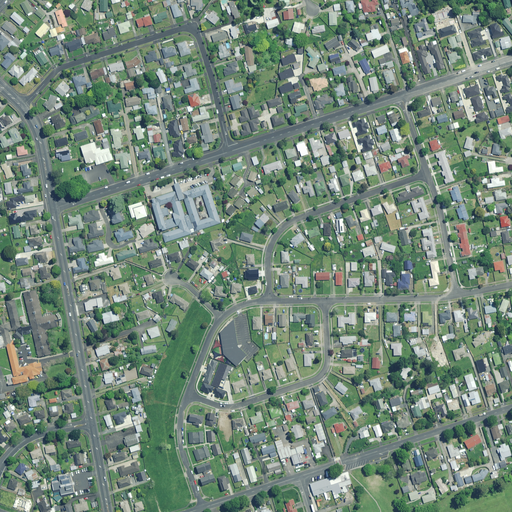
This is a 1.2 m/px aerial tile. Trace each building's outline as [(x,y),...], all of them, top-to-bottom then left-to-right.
[(93,1),(90,0),(85,0),(81,7),(90,11),(93,6),(91,5),(93,1)] [(108,11),(108,0),(100,0),(101,11),(108,11)] [(202,10),(201,0),(190,0),(191,6),(196,6),(196,10),(202,10)] [(232,13),(232,15),(233,15),(235,19),(241,17),(236,0),(235,0),(229,2),(230,6),(226,7),(228,14),(232,13)] [(364,14),(365,15),(369,14),(368,13),(370,12),(370,13),(376,11),(374,6),(378,5),(376,0),(371,0),(372,2),(369,3),(368,0),(363,0),(360,1),(364,14)] [(419,14),(412,0),(409,0),(410,0),(405,2),(403,0),(399,0),(402,9),(407,7),(412,17),(419,14)] [(511,7),(511,4),(510,0),(503,0),(506,9),(511,7)] [(21,5),(26,15),(27,14),(28,16),(34,13),(27,1),(21,5)] [(354,12),(353,1),(346,2),(346,9),(347,8),(347,13),(354,12)] [(70,4),(68,6),(75,13),(77,11),(76,9),(77,8),(73,4),(71,5),(70,4)] [(179,10),(177,4),(171,6),(174,18),(182,16),(180,10),(179,10)] [(45,14),(39,9),(35,13),(41,19),(45,14)] [(294,19),(293,9),(288,9),(288,11),(283,12),(284,20),(294,19)] [(67,26),(62,10),(55,12),(59,25),(61,24),(62,28),(67,26)] [(134,11),(126,14),(128,20),(132,18),(132,17),(135,16),(134,11)] [(168,18),(166,11),(153,16),(155,24),(162,22),(162,20),(168,18)] [(24,21),(15,12),(10,17),(20,25),(24,21)] [(219,19),(211,12),(206,18),(215,25),(219,19)] [(341,12),(329,13),(329,26),(337,25),(337,17),(338,17),(338,15),(341,15),(341,12)] [(451,17),(451,13),(441,14),(442,29),(449,29),(448,17),(451,17)] [(477,17),(477,15),(472,14),(472,16),(463,16),(462,23),(472,23),(472,24),(477,24),(477,20),(479,20),(479,17),(477,17)] [(145,26),(145,27),(153,24),(150,16),(142,18),(136,20),(138,28),(145,26)] [(429,30),(426,18),(422,19),(423,22),(414,24),(417,33),(416,33),(418,38),(423,37),(420,27),(423,27),(424,31),(429,30)] [(511,22),(508,18),(502,23),(511,34),(511,22)] [(279,26),(277,19),(266,22),(268,29),(279,26)] [(17,29),(7,21),(2,27),(6,30),(7,30),(13,35),(17,29)] [(131,27),(129,21),(117,25),(120,34),(129,31),(128,28),(131,27)] [(305,25),(295,22),(292,32),(300,34),(301,29),(303,30),(305,25)] [(49,28),(44,23),(35,33),(40,38),(49,28)] [(381,39),(376,24),(370,26),(372,33),(366,35),(368,41),(376,38),(377,41),(381,39)] [(325,31),(324,25),(314,27),(314,29),(312,29),(312,34),(325,31)] [(503,33),(500,26),(492,29),(495,35),(503,33)] [(116,36),(113,28),(107,30),(108,31),(103,33),(105,41),(111,38),(111,37),(116,36)] [(8,44),(11,40),(7,36),(0,30),(0,32),(2,34),(0,36),(0,49),(2,51),(8,44)] [(226,38),(223,30),(218,32),(219,33),(211,36),(214,42),(226,38)] [(83,44),(84,45),(93,43),(93,44),(100,42),(98,33),(81,38),(83,44)] [(511,46),(509,36),(500,39),(501,41),(500,41),(502,50),(511,46)] [(20,41),(16,37),(12,41),(18,46),(23,40),(21,39),(20,41)] [(341,46),(336,37),(324,44),(328,51),(333,47),(334,49),(341,46)] [(471,41),(468,42),(470,50),(474,48),(480,46),(481,51),(490,48),(486,37),(473,41),(472,42),(471,41)] [(83,44),(81,38),(65,43),(66,49),(69,48),(70,52),(82,48),(81,45),(83,44)] [(298,40),(287,38),(286,44),(288,45),(287,47),(291,48),(292,46),(296,47),(298,40)] [(458,47),(455,38),(449,40),(452,49),(458,47)] [(362,48),(353,39),(348,44),(357,53),(362,48)] [(12,41),(11,40),(8,44),(16,51),(20,47),(18,46),(12,41)] [(188,48),(186,41),(178,44),(182,56),(192,53),(190,48),(188,48)] [(435,56),(431,43),(420,47),(421,49),(420,50),(422,58),(428,56),(428,58),(435,56)] [(64,54),(61,44),(56,46),(57,47),(49,50),(51,56),(57,55),(58,56),(64,54)] [(223,47),(222,45),(218,46),(220,52),(218,53),(220,59),(230,56),(228,51),(227,52),(225,46),(223,47)] [(254,64),(251,45),(244,46),(246,61),(247,61),(248,66),(250,73),(258,70),(256,64),(254,65),(254,64)] [(389,52),(386,45),(377,49),(377,48),(371,50),(374,58),(389,52)] [(175,47),(168,49),(168,47),(162,49),(165,58),(178,54),(176,49),(175,47)] [(314,69),(321,55),(317,51),(315,53),(309,47),(305,51),(308,53),(307,54),(310,57),(309,59),(310,61),(308,66),(314,69)] [(407,53),(406,48),(398,50),(402,65),(413,62),(410,52),(407,53)] [(41,51),(40,49),(33,54),(41,66),(48,62),(41,51)] [(158,59),(155,50),(148,53),(149,55),(145,56),(147,63),(158,59)] [(460,59),(458,51),(447,54),(451,64),(456,62),(455,60),(460,59)] [(16,59),(10,53),(8,55),(7,54),(4,57),(6,59),(1,64),(6,69),(16,59)] [(340,60),(338,53),(329,56),(331,63),(340,60)] [(135,68),(138,67),(137,66),(141,62),(135,56),(130,61),(125,63),(127,69),(130,78),(136,76),(133,68),(135,67),(135,68)] [(371,69),(365,58),(358,62),(364,73),(371,69)] [(240,70),(237,61),(228,64),(229,67),(225,68),(225,70),(224,71),(226,76),(238,72),(237,71),(240,70)] [(124,70),(122,62),(109,65),(111,72),(117,71),(118,71),(124,70)] [(193,69),(191,64),(185,66),(186,72),(183,73),(185,78),(198,74),(196,68),(193,69)] [(326,69),(324,64),(317,66),(320,74),(325,72),(324,70),(326,69)] [(19,69),(14,65),(8,72),(13,76),(14,75),(18,79),(25,71),(21,67),(19,69)] [(347,75),(344,65),(332,69),(334,76),(339,75),(339,77),(347,75)] [(38,72),(33,68),(25,76),(24,75),(19,81),(24,86),(28,81),(29,82),(35,77),(34,76),(38,72)] [(105,75),(103,68),(95,71),(96,72),(90,73),(92,80),(98,78),(98,77),(105,75)] [(168,81),(163,70),(157,72),(162,83),(168,81)] [(394,80),(391,70),(383,73),(387,84),(392,82),(392,81),(394,80)] [(301,83),(298,74),(292,76),(294,82),(298,81),(298,84),(301,83)] [(117,81),(115,75),(109,76),(109,78),(105,79),(106,84),(117,81)] [(82,78),(81,76),(78,77),(77,76),(72,77),(78,95),(83,93),(80,86),(87,84),(85,77),(82,78)] [(357,90),(355,76),(347,78),(349,91),(357,90)] [(325,79),(325,77),(314,80),(314,79),(309,80),(311,87),(313,86),(314,91),(316,90),(317,92),(322,90),(321,89),(329,87),(327,79),(325,79)] [(379,90),(376,77),(369,78),(372,91),(379,90)] [(200,89),(197,78),(189,80),(192,88),(184,90),(185,94),(200,89)] [(511,92),(508,79),(502,81),(506,94),(511,92)] [(137,88),(135,80),(128,81),(128,82),(125,83),(126,91),(133,90),(133,89),(137,88)] [(235,84),(233,80),(225,82),(228,94),(243,90),(240,83),(235,84)] [(70,88),(65,83),(63,85),(61,83),(55,90),(62,97),(70,88)] [(346,95),(342,84),(333,86),(337,97),(341,96),(342,97),(346,95)] [(494,98),(497,97),(494,86),(489,88),(489,86),(484,88),(487,96),(488,100),(489,100),(489,101),(490,101),(491,101),(494,100),(493,98),(494,98)] [(155,98),(153,87),(142,89),(143,94),(147,93),(148,99),(155,98)] [(302,96),(300,90),(296,91),(296,92),(289,94),(292,103),(297,101),(296,98),(302,96)] [(459,101),(456,91),(449,93),(452,103),(459,101)] [(477,103),(473,91),(467,93),(468,98),(469,98),(471,105),(477,103)] [(193,107),(202,104),(199,96),(197,97),(196,94),(189,96),(192,106),(188,107),(189,112),(194,111),(193,107)] [(328,99),(327,94),(322,96),(322,97),(316,99),(317,100),(314,101),(317,110),(325,107),(324,105),(328,103),(328,104),(334,102),(332,97),(328,99)] [(60,98),(58,97),(51,95),(48,101),(47,100),(43,105),(49,111),(54,107),(56,101),(58,102),(60,98)] [(174,110),(170,95),(163,97),(166,109),(169,108),(169,111),(174,110)] [(240,101),(238,95),(230,98),(233,110),(241,108),(239,102),(240,101)] [(133,106),(138,105),(140,104),(138,96),(125,99),(126,107),(133,106)] [(283,104),(281,97),(267,101),(269,108),(283,104)] [(442,104),(439,97),(431,100),(433,107),(442,104)] [(113,105),(112,101),(107,102),(109,113),(112,112),(112,116),(113,115),(114,119),(121,117),(120,114),(119,114),(118,110),(121,109),(120,103),(113,105)] [(149,107),(148,103),(144,104),(146,110),(147,110),(148,115),(152,114),(153,115),(158,114),(156,106),(149,107)] [(308,109),(306,103),(295,107),(297,112),(295,113),(296,116),(301,115),(300,112),(308,109)] [(251,116),(252,118),(261,115),(259,110),(256,111),(254,106),(248,108),(251,116)] [(431,115),(428,106),(424,107),(425,110),(417,112),(419,118),(431,115)] [(207,112),(205,107),(200,108),(202,115),(193,117),(194,122),(210,118),(209,112),(207,112)] [(85,120),(86,121),(100,114),(98,108),(91,111),(92,113),(89,114),(88,112),(84,114),(83,112),(74,116),(70,119),(73,125),(77,123),(85,120)] [(241,122),(250,119),(247,108),(241,110),(243,116),(240,117),(241,122)] [(464,117),(462,108),(458,109),(459,111),(453,113),(455,120),(464,117)] [(494,111),(496,117),(504,115),(502,108),(495,110),(494,111)] [(393,113),(392,111),(387,113),(392,127),(399,124),(394,113),(393,113)] [(448,121),(446,114),(437,117),(438,124),(448,121)] [(12,122),(7,115),(4,118),(3,116),(0,117),(0,120),(5,127),(12,122)] [(61,120),(59,115),(51,118),(54,126),(55,126),(56,130),(65,126),(62,119),(61,120)] [(386,122),(384,115),(377,118),(379,124),(386,122)] [(277,119),(276,116),(271,117),(274,126),(286,123),(284,117),(277,119)] [(510,121),(508,116),(497,119),(499,125),(510,121)] [(187,118),(180,119),(183,131),(190,130),(187,118)] [(250,121),(253,131),(259,129),(257,124),(260,123),(259,118),(250,121)] [(174,120),(171,121),(172,126),(175,125),(176,131),(180,130),(178,122),(178,119),(174,120)] [(104,132),(100,120),(93,122),(97,134),(104,132)] [(370,127),(368,120),(362,122),(364,128),(370,127)] [(244,130),(241,131),(243,136),(252,133),(248,122),(243,124),(244,130)] [(211,132),(209,123),(201,125),(204,135),(202,136),(203,140),(205,139),(206,143),(214,141),(212,132),(211,132)] [(387,132),(385,125),(376,128),(379,135),(387,132)] [(141,129),(140,126),(136,127),(136,128),(133,129),(134,134),(136,133),(138,140),(144,138),(142,133),(144,132),(143,129),(141,129)] [(364,139),(368,131),(361,128),(357,126),(355,131),(357,131),(355,135),(364,139)] [(18,135),(15,128),(9,131),(11,138),(7,140),(5,136),(0,138),(0,139),(2,143),(0,144),(2,149),(23,140),(20,134),(18,135)] [(401,139),(397,128),(389,131),(393,142),(401,139)] [(511,134),(509,128),(498,131),(501,140),(505,139),(505,136),(511,134)] [(120,138),(122,138),(121,131),(119,131),(118,129),(115,130),(114,129),(110,130),(111,135),(112,135),(114,144),(112,145),(112,148),(115,148),(115,149),(122,148),(121,144),(120,138)] [(350,137),(348,130),(338,133),(340,140),(350,137)] [(87,138),(85,131),(74,135),(76,142),(87,138)] [(153,135),(153,131),(148,131),(150,143),(154,142),(154,143),(160,142),(159,139),(161,138),(160,134),(153,135)] [(182,148),(176,131),(170,134),(172,140),(171,141),(172,145),(174,144),(176,150),(182,148)] [(337,141),(334,132),(329,134),(325,135),(327,144),(337,141)] [(197,142),(196,136),(187,138),(188,144),(197,142)] [(97,164),(114,159),(107,137),(101,139),(104,148),(101,149),(100,147),(94,149),(92,142),(80,146),(86,163),(96,160),(97,164)] [(473,139),(467,137),(464,148),(472,150),(473,147),(471,146),(473,139)] [(67,145),(65,138),(55,140),(56,148),(67,145)] [(317,149),(322,148),(320,139),(314,141),(313,138),(309,140),(312,151),(315,158),(319,156),(317,149)] [(439,145),(437,139),(429,142),(432,151),(441,148),(440,145),(439,145)] [(308,154),(304,141),(296,144),(298,151),(300,151),(301,156),(308,154)] [(391,148),(388,142),(380,146),(384,152),(391,148)] [(492,154),(493,154),(501,156),(502,151),(499,151),(500,145),(494,143),(492,154)] [(24,150),(24,146),(16,147),(18,156),(28,154),(27,150),(24,150)] [(166,159),(163,146),(153,148),(155,158),(160,157),(161,160),(166,159)] [(296,156),(294,148),(289,150),(289,149),(285,151),(287,159),(296,156)] [(151,160),(148,149),(144,150),(144,152),(138,153),(139,159),(146,158),(147,161),(151,160)] [(70,160),(69,150),(56,153),(56,158),(59,157),(59,159),(61,159),(62,161),(70,160)] [(373,157),(371,151),(365,153),(366,154),(363,155),(365,160),(373,157)] [(454,181),(444,151),(435,154),(437,158),(438,158),(439,161),(438,162),(439,166),(441,165),(443,171),(441,172),(443,176),(445,176),(446,179),(444,180),(445,184),(454,181)] [(127,154),(127,152),(115,155),(116,161),(120,160),(121,169),(129,168),(127,161),(131,160),(130,154),(127,154)] [(402,157),(400,153),(389,157),(391,162),(397,160),(399,163),(400,163),(402,168),(409,165),(407,158),(408,157),(407,155),(402,157)] [(331,164),(328,156),(320,158),(323,166),(331,164)] [(31,158),(17,161),(13,162),(14,167),(18,166),(18,163),(31,160),(31,158)] [(246,168),(244,161),(232,165),(234,172),(246,168)] [(282,169),(280,161),(263,167),(265,175),(270,173),(270,171),(277,169),(278,170),(282,169)] [(391,168),(389,161),(378,165),(381,173),(388,171),(387,169),(391,168)] [(494,161),(488,162),(489,174),(503,172),(502,167),(495,168),(494,161)] [(7,167),(6,163),(1,165),(2,170),(4,170),(7,179),(13,177),(10,166),(7,167)] [(369,168),(368,164),(364,166),(367,177),(373,175),(377,174),(374,166),(369,168)] [(28,169),(27,165),(20,166),(21,171),(23,171),(23,176),(32,175),(31,169),(28,169)] [(227,175),(227,174),(231,173),(229,166),(221,169),(223,175),(220,176),(222,180),(224,179),(224,177),(225,177),(224,176),(227,175)] [(364,179),(361,170),(352,173),(354,182),(364,179)] [(257,174),(251,171),(247,179),(254,182),(257,174)] [(339,177),(342,187),(350,184),(348,179),(350,178),(349,174),(339,177)] [(243,182),(235,176),(230,183),(235,187),(236,185),(239,187),(243,182)] [(339,191),(335,178),(330,180),(331,183),(328,184),(331,192),(334,191),(335,193),(339,191)] [(499,181),(499,178),(491,179),(491,184),(487,184),(488,188),(505,185),(504,181),(499,181)] [(31,187),(30,181),(23,182),(24,188),(18,189),(19,194),(33,191),(32,187),(31,187)] [(315,196),(310,181),(306,182),(307,186),(302,188),(304,194),(309,192),(310,197),(315,196)] [(324,185),(323,181),(314,184),(317,196),(322,195),(321,192),(325,191),(324,186),(324,185)] [(12,193),(10,183),(4,184),(6,194),(12,193)] [(166,232),(164,233),(162,234),(164,241),(166,241),(201,230),(204,229),(221,224),(208,183),(182,191),(181,188),(149,198),(159,231),(163,229),(167,228),(176,225),(177,229),(171,231),(166,232)] [(462,201),(457,186),(452,188),(453,190),(450,192),(453,201),(457,200),(457,202),(462,201)] [(257,192),(253,187),(246,193),(251,198),(257,192)] [(419,190),(418,187),(411,190),(412,192),(407,193),(406,191),(399,194),(400,196),(397,198),(398,203),(424,194),(422,189),(419,190)] [(235,190),(233,188),(227,194),(233,199),(239,191),(236,189),(235,190)] [(301,200),(293,190),(288,194),(295,205),(301,200)] [(493,196),(495,196),(496,201),(507,199),(505,192),(502,193),(501,190),(494,191),(494,192),(493,192),(493,196)] [(35,202),(34,195),(22,197),(23,204),(35,202)] [(244,202),(239,198),(234,205),(239,209),(244,202)] [(429,217),(423,198),(418,199),(418,200),(411,202),(415,213),(419,212),(418,209),(421,208),(422,212),(418,214),(420,220),(429,217)] [(288,208),(286,201),(273,205),(276,212),(288,208)] [(143,206),(142,202),(128,206),(132,218),(136,217),(136,220),(147,216),(143,206)] [(389,206),(387,202),(382,204),(388,214),(396,210),(393,204),(389,206)] [(493,206),(495,214),(496,213),(496,214),(503,213),(502,209),(507,208),(506,202),(495,204),(495,206),(493,206)] [(469,219),(464,204),(459,205),(460,208),(456,209),(460,219),(463,218),(464,220),(469,219)] [(236,209),(231,205),(226,212),(231,216),(236,209)] [(383,213),(380,205),(373,207),(374,208),(371,209),(373,216),(383,213)] [(370,219),(366,209),(360,211),(362,218),(359,218),(361,223),(370,219)] [(37,216),(36,210),(25,212),(26,215),(23,215),(24,221),(33,220),(33,217),(37,216)] [(95,211),(95,210),(89,212),(90,215),(83,216),(85,223),(100,220),(98,210),(95,211)] [(110,217),(113,225),(123,221),(125,220),(122,213),(110,217)] [(269,219),(264,214),(254,223),(260,229),(269,219)] [(82,222),(80,215),(76,216),(76,217),(69,219),(69,222),(70,226),(77,225),(78,230),(84,229),(82,222)] [(353,221),(351,215),(345,218),(349,228),(358,224),(356,220),(353,221)] [(508,220),(507,216),(500,217),(501,228),(510,226),(509,220),(508,220)] [(344,232),(343,225),(346,225),(345,221),(343,221),(343,219),(336,220),(337,233),(344,232)] [(98,231),(96,223),(89,225),(90,234),(88,234),(89,239),(104,235),(103,230),(98,231)] [(155,230),(151,224),(147,226),(145,224),(138,229),(141,233),(140,233),(143,238),(155,230)] [(331,236),(330,224),(322,224),(320,224),(320,228),(324,228),(324,236),(331,236)] [(471,255),(465,224),(456,225),(457,230),(458,230),(459,233),(457,233),(458,238),(460,238),(461,244),(459,244),(460,249),(462,248),(463,252),(461,252),(462,257),(471,255)] [(38,230),(37,225),(30,226),(31,235),(40,234),(39,230),(38,230)] [(19,232),(18,226),(12,227),(14,239),(21,237),(20,232),(19,232)] [(320,235),(317,227),(313,228),(313,229),(307,231),(307,230),(304,231),(306,235),(308,234),(309,238),(320,235)] [(437,257),(431,228),(422,230),(423,237),(428,236),(429,240),(426,241),(425,238),(421,239),(423,251),(427,250),(427,246),(430,246),(431,251),(426,252),(427,259),(437,257)] [(122,230),(122,229),(118,230),(118,232),(115,233),(118,243),(133,237),(131,231),(125,233),(124,229),(122,230)] [(409,244),(405,229),(399,230),(400,233),(399,233),(402,246),(409,244)] [(502,232),(501,232),(496,233),(496,231),(490,232),(491,237),(496,236),(502,235),(503,244),(511,242),(511,240),(511,238),(509,238),(508,231),(502,232)] [(251,245),(251,242),(253,235),(242,232),(240,239),(238,238),(238,241),(239,241),(251,245)] [(305,240),(300,233),(290,241),(294,247),(305,240)] [(43,245),(41,237),(28,239),(29,243),(33,243),(33,247),(43,245)] [(82,246),(81,237),(73,239),(74,247),(70,247),(71,253),(86,250),(85,245),(82,246)] [(224,244),(222,238),(210,242),(214,252),(218,250),(217,246),(224,244)] [(150,243),(149,239),(144,241),(144,244),(143,244),(144,247),(139,248),(140,254),(158,248),(156,243),(153,244),(152,242),(150,243)] [(373,244),(371,239),(365,242),(367,247),(371,246),(371,247),(362,250),(364,257),(370,255),(371,257),(375,256),(373,249),(376,248),(375,245),(374,246),(373,244)] [(98,241),(98,240),(93,241),(94,244),(87,245),(89,253),(104,249),(102,240),(98,241)] [(187,240),(178,242),(181,249),(189,246),(187,240)] [(396,247),(382,243),(380,249),(394,253),(396,247)] [(136,255),(134,249),(116,254),(118,261),(136,255)] [(288,255),(288,251),(281,251),(282,263),(289,263),(289,255),(288,255)] [(47,262),(46,252),(35,254),(36,258),(39,258),(40,263),(47,262)] [(181,261),(178,252),(168,255),(170,262),(176,260),(177,263),(181,261)] [(105,256),(104,253),(99,254),(100,259),(96,259),(97,261),(94,262),(95,267),(114,263),(112,257),(107,258),(106,256),(105,256)] [(254,265),(254,254),(246,255),(246,260),(247,260),(247,265),(254,265)] [(28,257),(16,260),(17,266),(29,264),(28,257)] [(86,267),(84,258),(76,259),(78,267),(73,268),(74,274),(89,271),(88,267),(86,267)] [(199,265),(191,258),(186,265),(195,271),(198,267),(199,265)] [(162,265),(160,259),(149,262),(151,269),(162,265)] [(410,261),(405,261),(405,269),(413,269),(412,262),(410,262),(410,261)] [(433,279),(429,280),(428,279),(427,279),(426,278),(424,279),(425,283),(429,282),(430,287),(439,285),(437,273),(439,273),(437,261),(430,262),(433,279)] [(505,272),(503,261),(493,262),(495,271),(500,270),(500,273),(505,272)] [(49,273),(48,267),(39,269),(41,279),(50,278),(49,273)] [(484,275),(483,267),(468,270),(470,280),(475,279),(474,276),(484,275)] [(31,273),(30,268),(22,270),(23,277),(31,275),(32,278),(35,278),(34,273),(31,273)] [(122,278),(118,268),(109,271),(111,277),(112,276),(114,280),(122,278)] [(213,275),(204,268),(200,274),(209,281),(213,275)] [(386,270),(382,270),(382,278),(386,278),(386,285),(392,285),(392,277),(395,277),(395,272),(392,272),(392,271),(386,271),(386,270)] [(369,276),(369,272),(364,272),(364,287),(372,286),(372,282),(374,282),(374,276),(369,276)] [(405,274),(405,272),(401,272),(401,281),(398,281),(398,290),(402,291),(402,290),(409,290),(409,285),(410,274),(405,274)] [(255,285),(255,273),(252,273),(252,278),(246,278),(246,285),(255,285)] [(154,283),(151,274),(144,277),(147,286),(154,283)] [(307,288),(307,278),(296,277),(296,284),(302,284),(302,288),(307,288)] [(29,287),(26,278),(20,279),(22,288),(29,287)] [(360,286),(359,278),(349,279),(349,287),(356,287),(356,286),(360,286)] [(101,289),(100,279),(89,281),(91,291),(101,289)] [(117,298),(116,295),(112,296),(115,303),(127,299),(126,296),(125,295),(130,293),(127,283),(118,285),(120,291),(122,290),(123,293),(119,295),(120,297),(117,298)] [(241,284),(232,284),(231,293),(237,294),(237,292),(241,292),(241,284)] [(225,288),(216,286),(214,296),(225,297),(226,294),(224,294),(225,288)] [(8,331),(14,330),(16,329),(16,331),(15,331),(12,335),(18,339),(22,335),(21,335),(32,332),(38,357),(51,354),(45,330),(56,327),(53,314),(42,317),(41,316),(35,288),(33,288),(22,291),(30,325),(23,327),(20,326),(14,299),(4,301),(9,323),(0,325),(0,347),(6,346),(13,377),(11,377),(12,384),(27,381),(27,377),(29,377),(29,379),(34,378),(33,375),(40,374),(39,371),(42,371),(40,362),(36,363),(19,367),(12,340),(10,340),(8,331)] [(164,302),(161,291),(152,293),(154,299),(156,298),(157,304),(164,302)] [(189,303),(174,294),(169,301),(174,304),(175,303),(180,306),(180,308),(185,311),(189,303)] [(103,307),(101,298),(84,302),(86,311),(93,310),(92,307),(98,306),(98,308),(103,307)] [(503,299),(502,302),(501,302),(500,304),(501,305),(498,311),(505,313),(509,302),(503,299)] [(496,312),(494,302),(489,303),(490,306),(484,307),(486,314),(496,312)] [(473,312),(472,308),(467,308),(469,320),(478,318),(476,311),(473,312)] [(440,327),(441,327),(445,326),(445,320),(450,319),(449,309),(444,310),(444,313),(439,314),(440,324),(439,324),(440,327)] [(150,317),(148,310),(136,314),(138,321),(150,317)] [(461,315),(460,310),(453,312),(455,322),(464,320),(463,314),(461,315)] [(114,314),(114,311),(102,314),(104,324),(119,320),(117,313),(114,314)] [(415,321),(415,312),(411,312),(411,314),(404,314),(404,321),(415,321)] [(428,316),(428,312),(422,312),(422,323),(428,323),(428,326),(432,326),(432,320),(431,320),(431,316),(428,316)] [(349,324),(355,324),(355,313),(349,313),(349,317),(344,317),(344,316),(338,316),(338,326),(344,326),(344,323),(349,323),(349,324)] [(376,320),(376,313),(365,313),(365,323),(370,323),(370,320),(376,320)] [(390,313),(386,313),(386,322),(397,322),(397,316),(397,313),(390,313)] [(290,322),(294,322),(300,322),(300,318),(306,318),(306,314),(294,314),(294,317),(290,317),(290,322)] [(161,319),(158,315),(153,319),(157,323),(161,319)] [(316,315),(307,315),(307,318),(306,318),(306,323),(309,323),(309,327),(316,327),(316,315)] [(132,328),(129,319),(123,321),(125,329),(132,328)] [(177,322),(172,319),(166,330),(171,333),(177,322)] [(262,330),(262,320),(253,319),(253,330),(262,330)] [(98,330),(93,320),(87,323),(92,333),(98,330)] [(402,336),(402,326),(393,326),(394,337),(397,337),(397,336),(402,336)] [(158,328),(156,328),(152,329),(153,329),(148,331),(149,336),(150,335),(151,339),(160,336),(158,328)] [(486,340),(482,334),(473,339),(475,341),(472,343),(476,348),(482,343),(483,344),(484,343),(484,342),(486,340)] [(356,341),(356,336),(340,337),(340,342),(343,341),(343,344),(348,344),(348,343),(353,343),(353,341),(356,341)] [(367,346),(367,338),(360,338),(360,343),(358,343),(358,347),(367,346)] [(441,351),(438,342),(432,344),(432,346),(429,347),(431,354),(441,351)] [(401,344),(391,344),(391,349),(393,349),(394,356),(397,356),(397,359),(402,359),(401,344)] [(511,344),(503,347),(505,355),(511,352),(511,344)] [(110,353),(107,345),(95,348),(97,357),(110,353)] [(157,352),(155,345),(140,348),(142,355),(157,352)] [(419,350),(418,346),(413,348),(417,358),(419,357),(420,360),(424,358),(423,356),(426,355),(424,349),(419,350)] [(466,354),(464,347),(452,351),(456,361),(460,359),(459,356),(466,354)] [(122,351),(123,351),(122,348),(113,350),(115,359),(123,357),(122,351)] [(340,354),(341,358),(353,357),(353,349),(341,349),(342,354),(340,354)] [(501,364),(498,353),(492,355),(495,366),(501,364)] [(314,359),(314,354),(304,354),(304,366),(311,366),(311,359),(314,359)] [(449,367),(446,357),(440,359),(442,364),(444,363),(446,368),(449,367)] [(378,358),(372,358),(372,369),(380,369),(380,361),(378,361),(378,358)] [(487,370),(483,358),(476,360),(480,372),(487,370)] [(110,369),(107,359),(99,361),(102,371),(110,369)] [(295,370),(292,359),(285,361),(288,372),(295,370)] [(285,376),(281,365),(275,368),(276,369),(275,370),(276,373),(279,379),(285,377),(285,376)] [(411,369),(404,366),(403,369),(399,376),(405,380),(411,369)] [(153,371),(143,367),(141,374),(151,377),(153,371)] [(264,376),(263,376),(264,380),(273,378),(270,369),(263,372),(264,376)] [(117,372),(112,373),(102,375),(103,379),(103,381),(105,381),(106,384),(112,383),(111,381),(113,380),(113,378),(118,377),(117,372)] [(127,381),(124,374),(119,376),(121,380),(116,382),(117,384),(127,381)] [(259,382),(257,374),(250,376),(251,380),(250,381),(251,385),(259,382)] [(477,389),(472,374),(464,376),(469,391),(477,389)] [(382,389),(379,378),(369,381),(371,386),(373,385),(375,392),(382,389)] [(245,387),(243,380),(232,384),(235,394),(240,392),(239,389),(245,387)] [(509,384),(508,380),(499,383),(502,393),(506,392),(506,390),(509,389),(508,384),(509,384)] [(348,389),(339,382),(335,388),(343,395),(348,389)] [(458,397),(454,384),(449,386),(451,391),(453,398),(458,397)] [(496,392),(493,384),(485,387),(488,397),(492,396),(492,394),(496,392)] [(440,391),(438,385),(428,389),(430,395),(440,391)] [(141,401),(137,388),(131,390),(134,398),(132,399),(133,403),(141,401)] [(423,394),(421,388),(410,391),(412,397),(423,394)] [(72,396),(71,389),(61,390),(63,400),(67,399),(67,397),(72,396)] [(481,402),(477,391),(469,393),(470,397),(468,398),(469,402),(471,401),(472,405),(481,402)] [(328,404),(323,392),(316,394),(321,406),(328,404)] [(29,405),(29,407),(30,407),(30,408),(33,407),(37,407),(36,401),(40,400),(39,395),(28,397),(29,405)] [(403,401),(401,397),(389,401),(391,407),(401,404),(400,402),(403,401)] [(430,407),(427,397),(416,400),(417,402),(415,402),(416,405),(410,407),(414,418),(418,416),(418,418),(422,416),(420,410),(430,407)] [(312,398),(307,400),(302,401),(305,410),(312,407),(314,407),(312,398)] [(114,408),(114,406),(116,405),(114,399),(108,401),(106,401),(108,410),(114,408)] [(384,408),(382,399),(375,401),(377,410),(384,408)] [(452,402),(451,400),(446,401),(449,411),(453,410),(453,411),(459,409),(457,400),(452,402)] [(299,408),(297,401),(286,404),(288,411),(292,410),(292,413),(296,412),(295,409),(299,408)] [(64,415),(70,413),(73,413),(72,403),(65,405),(66,408),(66,410),(63,411),(64,415)] [(447,416),(444,404),(436,406),(436,407),(434,408),(435,413),(441,412),(442,417),(447,416)] [(141,405),(138,405),(138,408),(132,407),(132,410),(136,411),(135,414),(139,415),(140,412),(142,413),(143,408),(140,408),(141,405)] [(59,415),(58,410),(60,410),(59,406),(58,406),(49,407),(50,417),(59,415)] [(337,413),(334,407),(322,414),(325,420),(337,413)] [(363,413),(359,407),(349,412),(354,420),(359,418),(358,415),(363,413)] [(273,410),(272,409),(268,410),(271,419),(282,415),(280,410),(278,411),(277,409),(273,410)] [(45,418),(44,410),(34,412),(35,416),(36,416),(37,419),(45,418)] [(127,416),(125,411),(113,415),(117,425),(125,422),(124,419),(126,419),(125,416),(127,416)] [(263,421),(260,412),(256,413),(257,416),(250,418),(252,425),(263,421)] [(31,421),(28,414),(17,419),(20,426),(31,421)] [(114,427),(109,415),(104,417),(108,429),(114,427)] [(140,424),(137,416),(132,418),(134,426),(140,424)] [(316,422),(315,418),(315,417),(313,417),(312,416),(308,417),(305,418),(308,424),(311,423),(311,422),(313,421),(314,423),(316,422)] [(410,426),(407,416),(403,417),(403,419),(396,422),(399,430),(410,426)] [(243,426),(243,419),(233,420),(233,430),(238,429),(238,427),(243,426)] [(10,423),(9,420),(6,422),(7,425),(4,426),(8,432),(16,427),(12,421),(10,423)] [(230,427),(229,420),(219,420),(220,430),(224,430),(224,427),(230,427)] [(388,423),(388,421),(381,423),(384,434),(389,432),(388,430),(392,429),(391,426),(393,426),(392,422),(388,423)] [(326,439),(321,423),(314,425),(319,441),(326,439)] [(339,424),(338,423),(333,425),(334,427),(331,428),(333,433),(336,432),(336,434),(345,431),(344,429),(347,429),(345,424),(343,425),(342,423),(339,424)] [(503,429),(502,424),(497,425),(498,426),(490,429),(494,440),(501,438),(499,430),(503,429)] [(293,428),(291,429),(295,440),(303,436),(303,435),(304,435),(303,433),(302,429),(301,430),(299,426),(297,427),(296,425),(292,427),(293,428)] [(382,436),(379,425),(373,427),(374,431),(377,437),(382,436)] [(362,429),(358,430),(361,439),(369,436),(368,430),(363,432),(362,429)] [(204,443),(203,431),(189,432),(189,443),(204,443)] [(140,436),(139,433),(124,438),(127,447),(138,443),(137,439),(138,439),(137,437),(140,436)] [(266,439),(264,433),(249,438),(251,444),(266,439)] [(481,442),(477,434),(464,442),(468,449),(481,442)] [(316,456),(315,456),(316,459),(321,457),(320,454),(319,455),(318,453),(322,452),(320,448),(324,447),(323,443),(323,442),(322,442),(321,441),(319,442),(319,441),(317,442),(316,438),(310,440),(313,447),(315,454),(316,456)] [(79,442),(79,439),(67,441),(68,449),(82,446),(81,442),(79,442)] [(299,454),(304,452),(302,446),(295,448),(296,449),(291,450),(290,447),(288,443),(283,445),(281,440),(275,442),(279,455),(280,460),(289,457),(290,457),(291,456),(294,465),(301,463),(299,454)] [(506,446),(505,444),(500,445),(501,448),(497,449),(501,461),(505,460),(504,458),(511,456),(508,445),(506,446)] [(56,455),(54,445),(45,447),(46,454),(50,453),(51,455),(56,455)] [(277,456),(274,445),(266,447),(265,445),(261,446),(262,449),(261,449),(263,455),(269,453),(271,458),(277,456)] [(461,458),(460,455),(458,448),(454,450),(452,445),(447,446),(451,458),(454,457),(455,460),(461,458)] [(210,456),(207,446),(193,451),(197,461),(210,456)] [(241,450),(241,452),(245,465),(252,463),(247,448),(241,450)] [(41,456),(39,449),(30,453),(32,459),(41,456)] [(438,456),(436,449),(426,452),(428,461),(433,460),(432,458),(438,456)] [(423,465),(418,450),(413,451),(415,458),(410,459),(411,463),(415,461),(416,467),(423,465)] [(85,457),(84,452),(76,454),(77,462),(74,462),(75,466),(85,464),(84,462),(86,462),(85,458),(83,459),(83,457),(85,457)] [(126,459),(124,452),(113,455),(115,462),(126,459)] [(502,462),(494,464),(496,470),(497,469),(497,471),(499,470),(499,469),(500,468),(502,467),(502,468),(507,466),(506,465),(509,464),(508,460),(502,462)] [(26,466),(24,464),(22,462),(15,471),(21,476),(26,470),(25,469),(27,467),(26,466)] [(211,469),(209,462),(195,467),(198,474),(205,471),(205,473),(209,472),(208,470),(211,469)] [(281,468),(279,462),(267,465),(269,472),(274,471),(276,475),(282,473),(280,468),(281,468)] [(242,480),(236,464),(228,466),(229,470),(231,470),(235,483),(242,480)] [(129,472),(126,465),(116,468),(118,475),(129,472)] [(258,481),(253,466),(246,468),(251,483),(258,481)] [(474,483),(484,479),(487,474),(489,470),(486,469),(485,470),(481,468),(479,473),(472,476),(474,483)] [(29,482),(32,481),(41,476),(39,471),(34,473),(32,470),(28,472),(25,473),(29,482)] [(424,478),(421,471),(410,475),(413,485),(427,480),(427,478),(424,478)] [(498,477),(496,471),(492,472),(493,474),(490,475),(491,479),(498,477)] [(460,477),(459,473),(454,474),(458,487),(464,485),(461,477),(460,477)] [(352,486),(348,474),(311,486),(315,497),(352,486)] [(74,495),(69,475),(59,477),(60,482),(52,484),(54,491),(60,490),(62,498),(74,495)] [(215,481),(213,475),(200,479),(202,486),(215,481)] [(229,489),(225,476),(217,478),(221,491),(229,489)] [(17,479),(15,479),(11,477),(7,488),(15,490),(18,483),(18,481),(16,481),(17,479)] [(131,485),(129,478),(117,481),(120,488),(131,485)] [(448,490),(440,479),(435,482),(439,488),(439,489),(442,494),(448,490)] [(41,480),(39,481),(30,483),(31,489),(38,487),(38,485),(42,484),(41,480)] [(419,498),(417,491),(409,494),(411,501),(419,498)] [(436,500),(433,491),(428,492),(429,495),(422,497),(424,503),(436,500)] [(84,502),(83,499),(79,500),(80,504),(74,505),(75,511),(79,511),(84,511),(89,510),(87,502),(84,502)] [(287,507),(288,511),(293,509),(292,505),(295,505),(293,499),(285,502),(287,507)] [(47,505),(44,500),(37,503),(40,511),(45,511),(46,511),(50,511),(49,510),(51,510),(49,504),(47,505)] [(130,511),(127,501),(120,503),(121,509),(123,508),(123,511),(130,511)] [(136,511),(144,510),(142,502),(134,504),(136,508),(134,508),(135,511),(136,511)]
